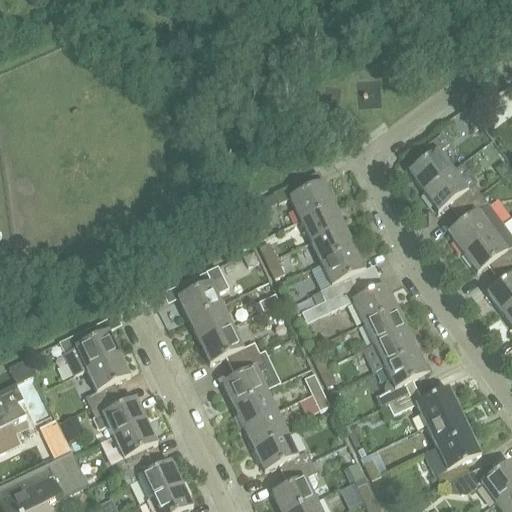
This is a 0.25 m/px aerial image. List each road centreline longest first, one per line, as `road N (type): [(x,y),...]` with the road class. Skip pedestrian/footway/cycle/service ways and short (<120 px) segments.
road 1 (residential): [(511,404),(418,278),(373,176),(380,149),(436,106),(511,66)]
road 2 (residential): [(229,511),(143,323)]
